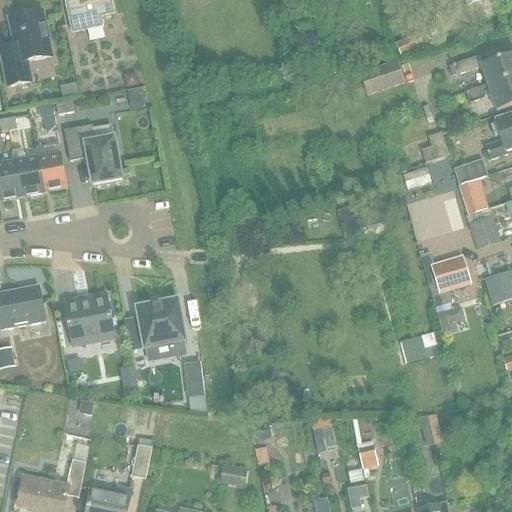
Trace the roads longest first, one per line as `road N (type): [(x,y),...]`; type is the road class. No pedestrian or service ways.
road 1 (residential): [(15,238),(141,250),(134,216)]
road 2 (residential): [(134,216),(15,238)]
